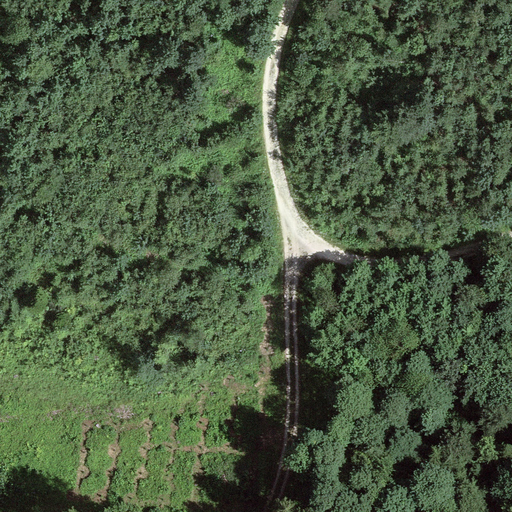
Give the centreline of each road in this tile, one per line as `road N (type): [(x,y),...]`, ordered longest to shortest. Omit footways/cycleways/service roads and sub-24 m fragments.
road 1 (track): [(300,231),(289,278),(292,429),(271,511)]
road 2 (track): [(292,0),(272,66),(271,135),(300,231)]
road 3 (track): [(300,231),(323,250),(386,263),(511,235)]
